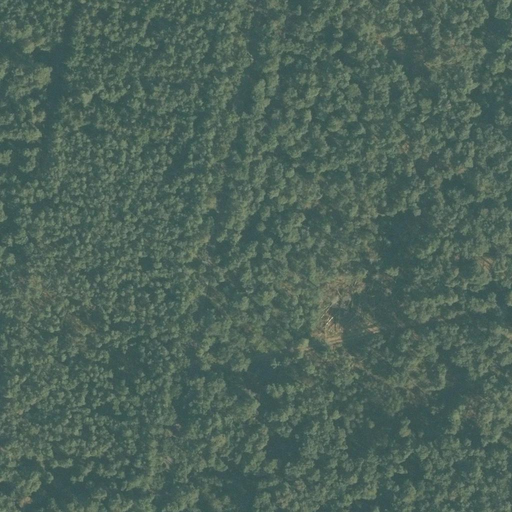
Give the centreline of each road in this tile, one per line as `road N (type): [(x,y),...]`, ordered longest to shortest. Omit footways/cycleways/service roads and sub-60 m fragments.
road 1 (unclassified): [(156,511),(258,0)]
road 2 (track): [(76,0),(0,399)]
road 3 (track): [(0,441),(151,477)]
